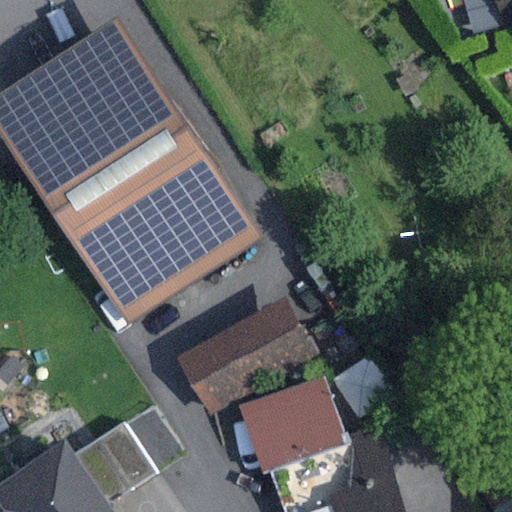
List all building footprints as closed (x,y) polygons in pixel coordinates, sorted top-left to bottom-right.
[(511,0),(466,0),(476,35),(506,27),(507,32),(511,30),(511,0)] [(132,7),(0,93),(0,104),(139,317),(277,228),(132,7)] [(437,77),(425,86),(436,102),(449,94),(437,77)] [(332,347),(300,290),(190,351),(222,408),(332,347)] [(360,440),(337,372),(252,400),(275,468),(360,440)] [(79,454),(70,441),(0,487),(0,501),(7,511),(119,511),(113,503),(158,473),(125,423),(79,454)] [(425,511),(396,426),(367,436),(384,485),(347,498),(350,506),(332,511),(425,511)] [(511,511),(511,493),(485,451),(465,463),(495,511),(511,511)]
